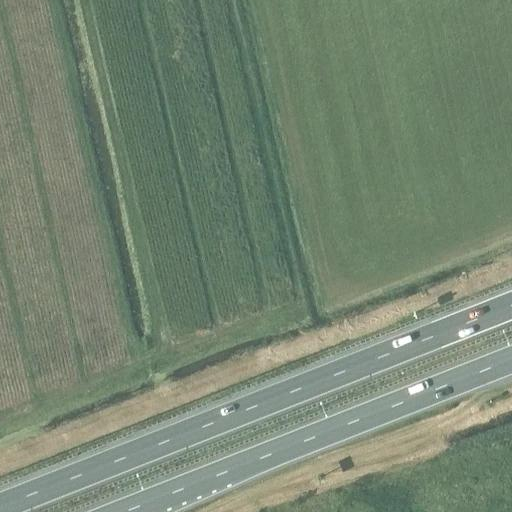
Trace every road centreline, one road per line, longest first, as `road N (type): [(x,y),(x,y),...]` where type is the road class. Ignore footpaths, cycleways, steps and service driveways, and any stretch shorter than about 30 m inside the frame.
road 1 (trunk): [(511,307),(0,508)]
road 2 (trunk): [(128,511),(511,361)]
